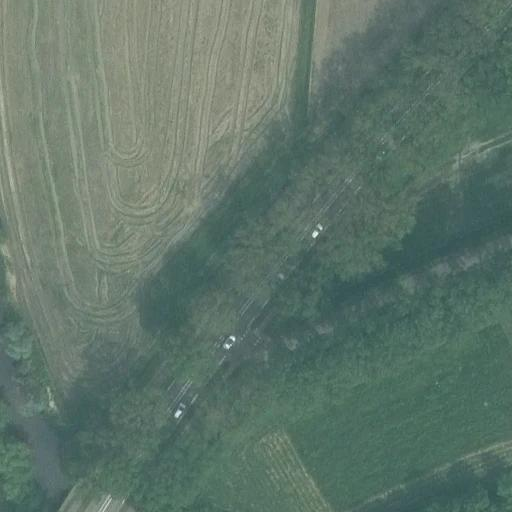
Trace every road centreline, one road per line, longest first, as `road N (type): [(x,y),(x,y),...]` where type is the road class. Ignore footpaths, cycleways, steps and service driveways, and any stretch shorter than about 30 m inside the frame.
road 1 (secondary): [(102,511),(219,341),(511,3)]
road 2 (unclassified): [(335,322),(511,242)]
